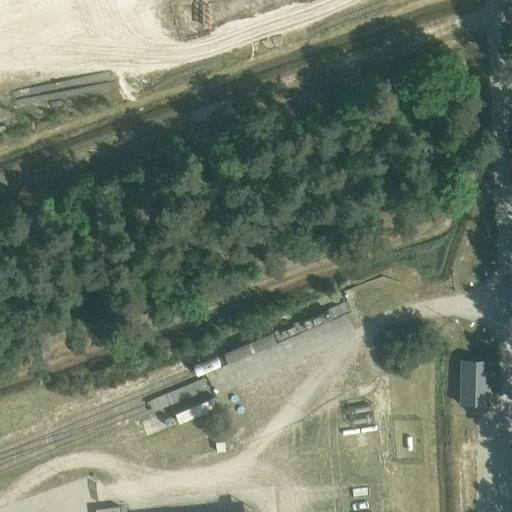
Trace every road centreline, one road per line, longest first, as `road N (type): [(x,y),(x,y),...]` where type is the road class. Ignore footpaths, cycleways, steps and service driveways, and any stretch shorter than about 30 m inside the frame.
road 1 (track): [(503,302),(427,306),(386,321),(331,362),(231,471),(143,476),(95,455),(34,468),(0,491)]
road 2 (track): [(0,67),(126,20),(169,47),(223,47),(345,0)]
